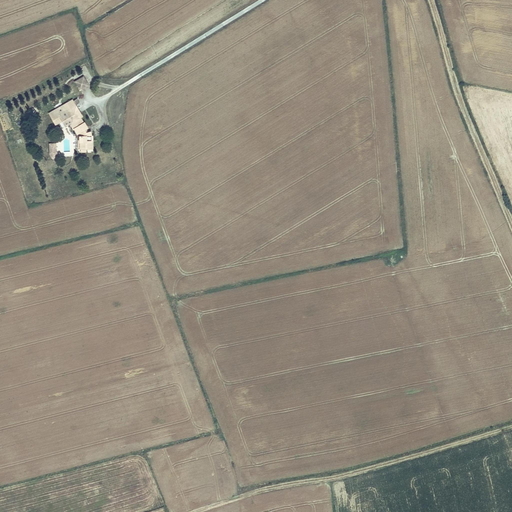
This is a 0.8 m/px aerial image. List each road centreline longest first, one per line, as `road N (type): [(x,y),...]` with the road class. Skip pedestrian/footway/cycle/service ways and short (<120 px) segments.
road 1 (track): [(184,511),(511,424)]
road 2 (track): [(511,227),(461,106),(430,0)]
